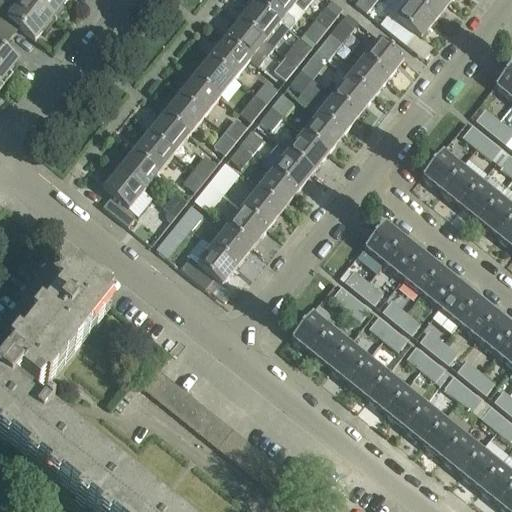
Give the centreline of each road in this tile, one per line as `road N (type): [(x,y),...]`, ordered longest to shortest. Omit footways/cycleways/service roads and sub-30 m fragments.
road 1 (residential): [(231,350),(0,163)]
road 2 (residential): [(431,511),(231,350)]
road 3 (residential): [(360,185),(492,20)]
road 4 (residential): [(231,350),(360,185)]
road 5 (residential): [(0,157),(126,0)]
road 6 (residential): [(511,303),(360,185)]
